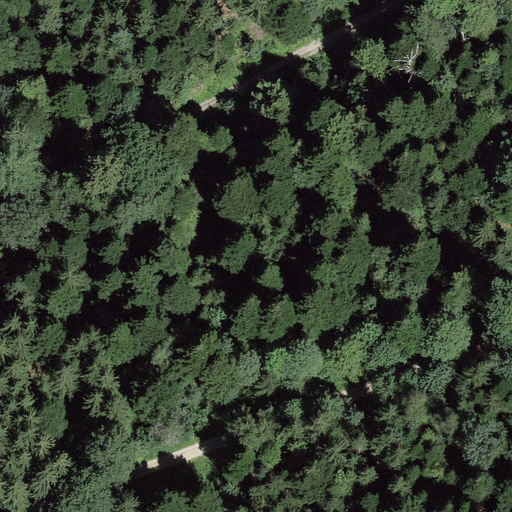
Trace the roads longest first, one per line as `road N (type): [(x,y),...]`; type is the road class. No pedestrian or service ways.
road 1 (track): [(31,511),(511,341)]
road 2 (track): [(404,0),(0,228)]
